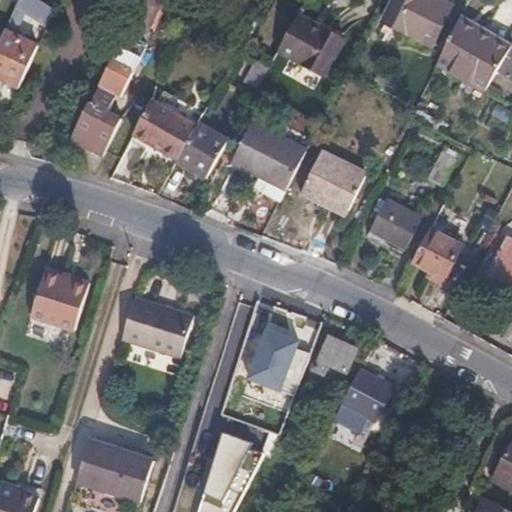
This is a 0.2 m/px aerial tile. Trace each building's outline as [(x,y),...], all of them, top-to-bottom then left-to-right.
[(48,27),(56,9),(41,0),(20,0),(17,8),(48,27)] [(147,25),(156,5),(145,0),(138,0),(122,32),(131,39),(140,22),(147,25)] [(396,0),(385,21),(434,48),(455,10),(436,0),(396,0)] [(347,39),(300,15),(282,52),(327,77),(347,39)] [(486,97),(510,56),(461,24),(438,70),(486,97)] [(0,45),(0,77),(21,87),(39,46),(6,32),(0,45)] [(88,59),(104,66),(119,37),(111,33),(105,43),(99,40),(88,59)] [(127,39),(74,141),(106,158),(124,121),(109,114),(119,94),(122,96),(146,47),(127,39)] [(248,84),(260,91),(272,69),(260,62),(248,84)] [(133,139),(179,164),(198,130),(151,103),(142,121),(133,139)] [(287,192),(306,154),(253,124),(233,162),(287,192)] [(198,130),(179,164),(207,179),(228,141),(201,126),(198,130)] [(324,152),(303,193),(347,218),(368,176),(324,152)] [(444,153),(430,181),(442,187),(456,160),(444,153)] [(423,223),(388,204),(375,228),(388,235),(386,238),(408,251),(423,223)] [(434,231),(416,264),(448,282),(464,248),(434,231)] [(511,241),(509,239),(489,277),(511,289),(511,241)] [(31,319),(74,334),(92,286),(75,280),(73,284),(46,276),(31,319)] [(134,300),(121,341),(180,358),(192,317),(134,300)] [(309,342),(277,328),(255,379),(287,393),(309,342)] [(358,350),(331,337),(317,368),(327,372),(330,365),(348,373),(358,350)] [(394,387),(361,371),(343,404),(377,421),(394,387)] [(228,511),(261,451),(221,433),(197,511),(228,511)] [(90,441),(77,483),(139,503),(154,460),(90,441)] [(296,475),(303,480),(319,449),(313,445),(296,475)] [(511,448),(495,480),(511,488),(511,448)] [(37,511),(41,500),(17,494),(18,490),(3,486),(0,494),(0,511),(37,511)] [(511,511),(486,497),(478,511),(511,511)]
